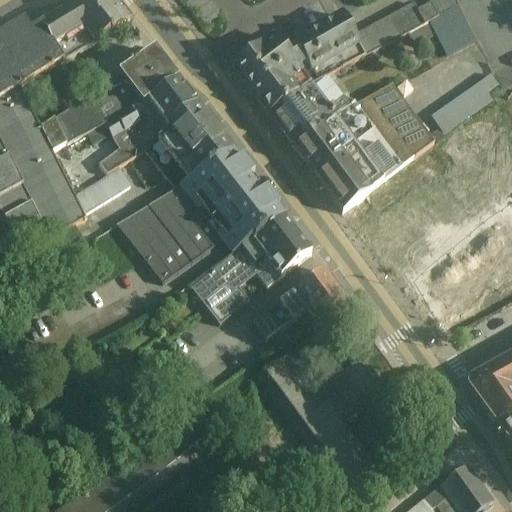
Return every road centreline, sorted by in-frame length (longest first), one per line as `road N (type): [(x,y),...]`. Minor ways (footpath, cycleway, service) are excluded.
road 1 (secondary): [(434,382),(141,0)]
road 2 (unknown): [(461,417),(347,511)]
road 3 (secondary): [(511,491),(434,382)]
